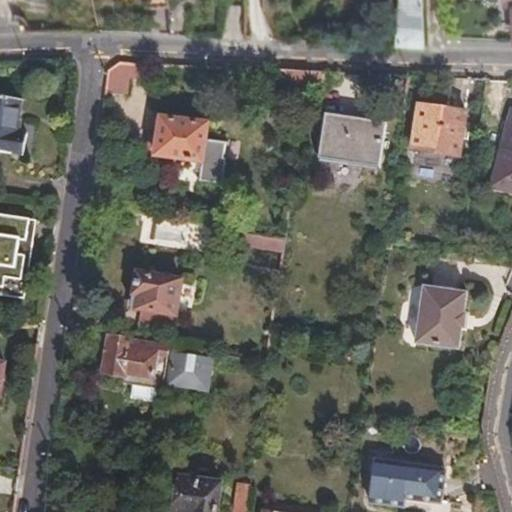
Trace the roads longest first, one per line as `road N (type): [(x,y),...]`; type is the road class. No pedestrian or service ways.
road 1 (residential): [(87,47),(23,511)]
road 2 (tertiary): [(511,62),(87,47)]
road 3 (residential): [(508,511),(490,437),(511,341)]
